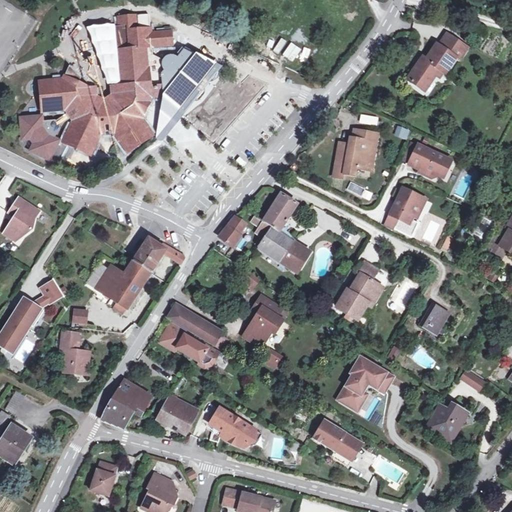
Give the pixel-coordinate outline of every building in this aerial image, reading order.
[(162,99),(161,88),(150,89),(150,85),(147,86),(147,83),(150,83),(146,51),(171,48),(170,40),(165,40),(164,33),(149,35),(148,30),(136,31),(135,17),(116,18),(116,28),(128,27),(128,33),(126,33),(127,51),(133,51),(135,67),(122,69),(123,84),(116,85),(116,87),(108,88),(109,96),(102,101),(95,97),(94,90),(87,91),(79,87),(80,83),(71,72),(62,79),(60,81),(44,82),(47,113),(63,112),(64,114),(77,106),(80,111),(75,115),(68,120),(70,122),(64,138),(92,151),(99,136),(103,135),(102,128),(100,121),(106,120),(107,127),(108,135),(112,135),(122,149),(140,136),(139,133),(145,128),(140,122),(131,109),(135,102),(150,100),(162,99)] [(127,51),(126,33),(120,34),(122,51),(113,52),(116,85),(123,84),(122,69),(135,67),(133,51),(127,51)] [(457,58),(465,47),(448,35),(440,47),(438,45),(428,60),(424,66),(419,63),(407,81),(425,93),(436,77),(440,71),(446,75),(457,58)] [(161,88),(162,99),(156,137),(216,62),(183,47),(177,55),(173,54),(168,55),(165,57),(162,61),(162,65),(163,70),(160,73),(161,88)] [(469,49),(465,47),(457,58),(461,61),(469,49)] [(423,58),(419,63),(424,66),(428,60),(423,58)] [(440,71),(436,77),(442,81),(446,75),(440,71)] [(47,113),(44,82),(35,83),(38,114),(47,113)] [(131,109),(140,122),(150,100),(135,102),(131,109)] [(77,106),(64,114),(65,115),(54,123),(58,128),(68,119),(68,120),(75,115),(80,111),(77,106)] [(40,119),(19,121),(21,142),(29,141),(33,146),(29,153),(48,162),(57,143),(53,141),(58,129),(58,128),(54,123),(53,122),(40,123),(40,119)] [(140,136),(122,149),(126,155),(151,138),(145,128),(139,133),(140,136)] [(373,157),(376,143),(377,134),(355,130),(353,139),(350,138),(349,145),(339,143),(336,164),(334,176),(343,178),(344,173),(356,176),(357,168),(365,169),(368,156),(373,157)] [(89,159),(92,151),(64,138),(60,146),(89,159)] [(441,178),(450,161),(418,146),(409,165),(420,171),(425,173),(423,175),(431,179),(439,177),(441,178)] [(368,156),(365,169),(371,170),(373,157),(368,156)] [(452,162),(450,161),(441,178),(444,179),(452,162)] [(351,182),(347,191),(363,198),(366,189),(351,182)] [(402,191),(389,216),(398,220),(399,218),(410,223),(411,221),(413,218),(416,219),(420,212),(418,207),(422,199),(410,192),(408,195),(402,191)] [(270,227),(263,239),(257,248),(296,274),(307,257),(310,258),(312,255),(309,253),(310,253),(296,244),(298,242),(283,227),(297,205),(281,195),(263,222),(270,227)] [(17,234),(22,237),(31,231),(33,221),(39,211),(17,198),(8,214),(14,217),(3,235),(12,241),(17,234)] [(259,229),(263,222),(254,216),(250,222),(259,229)] [(398,220),(389,216),(384,226),(393,230),(398,220)] [(511,218),(505,230),(509,232),(500,247),(506,251),(511,254),(511,218)] [(238,235),(245,226),(234,219),(218,238),(232,248),(240,237),(238,235)] [(418,224),(411,221),(410,223),(409,225),(398,220),(393,230),(411,238),(418,224)] [(263,222),(259,229),(256,234),(263,239),(270,227),(263,222)] [(509,232),(505,230),(499,226),(481,255),(498,265),(506,251),(500,247),(509,232)] [(15,243),(22,237),(17,234),(12,241),(15,243)] [(448,252),(455,239),(448,236),(442,249),(448,252)] [(159,246),(148,239),(125,274),(112,267),(96,290),(109,298),(116,304),(113,309),(122,316),(126,310),(162,254),(165,250),(159,246)] [(161,243),(159,246),(165,250),(162,254),(181,265),(183,260),(184,258),(183,255),(161,243)] [(360,276),(368,281),(375,270),(364,263),(357,274),(360,276)] [(249,283),(254,277),(244,270),(240,276),(249,283)] [(94,289),(103,277),(96,272),(87,285),(94,289)] [(368,281),(360,276),(350,294),(348,293),(338,309),(357,321),(366,304),(371,307),(382,289),(368,281)] [(259,281),(254,277),(249,283),(255,287),(259,281)] [(54,282),(41,290),(45,296),(49,304),(62,296),(54,282)] [(42,315),(37,312),(40,309),(49,304),(45,296),(31,304),(24,300),(21,304),(40,317),(42,315)] [(255,332),(252,337),(264,344),(271,334),(275,328),(278,330),(283,322),(277,318),(282,310),(261,297),(254,307),(260,311),(257,316),(249,328),(255,332)] [(30,326),(33,329),(40,317),(21,304),(0,336),(0,347),(7,353),(12,345),(8,343),(15,332),(19,335),(26,324),(30,326)] [(436,336),(440,329),(449,315),(433,306),(420,326),(436,336)] [(260,311),(254,307),(251,312),(257,316),(260,311)] [(176,308),(169,319),(214,348),(222,336),(176,308)] [(73,309),(73,325),(88,326),(89,310),(73,309)] [(288,314),(282,310),(277,318),(283,322),(288,314)] [(30,326),(26,324),(19,335),(15,332),(8,343),(12,345),(7,353),(11,355),(30,326)] [(329,327),(325,332),(330,336),(334,330),(329,327)] [(255,332),(249,328),(243,337),(249,342),(252,337),(255,332)] [(449,334),(440,329),(436,336),(445,341),(449,334)] [(75,351),(78,351),(80,334),(62,332),(61,340),(76,341),(75,351)] [(206,371),(212,360),(204,355),(207,351),(198,346),(199,344),(195,341),(194,343),(183,336),(175,349),(197,362),(196,365),(206,371)] [(76,341),(61,340),(60,349),(63,349),(61,369),(72,371),(71,374),(87,376),(90,352),(78,351),(75,351),(76,341)] [(394,347),(388,358),(394,362),(401,351),(394,347)] [(276,372),(285,358),(272,350),(263,363),(276,372)] [(498,363),(508,371),(511,365),(511,360),(505,354),(498,363)] [(372,364),(362,358),(354,373),(356,374),(340,399),(348,404),(349,403),(356,408),(364,395),(361,393),(368,382),(375,387),(382,375),(373,369),(372,371),(369,369),(372,364)] [(481,394),(488,383),(468,370),(461,380),(481,394)] [(101,421),(123,431),(132,414),(139,418),(142,412),(141,411),(143,407),(145,408),(151,398),(124,383),(122,388),(120,387),(114,396),(101,421)] [(14,416),(25,397),(15,392),(4,411),(14,416)] [(167,424),(180,402),(170,397),(157,419),(167,424)] [(198,412),(180,402),(167,424),(185,434),(198,412)] [(464,421),(467,414),(450,404),(447,411),(439,406),(425,429),(448,443),(461,420),(464,421)] [(261,435),(219,409),(209,425),(230,438),(228,442),(235,445),(238,441),(249,447),(254,446),(261,435)] [(0,412),(0,435),(12,418),(1,411),(0,412)] [(358,442),(324,421),(313,439),(327,447),(329,443),(333,446),(331,450),(347,459),(358,442)] [(0,445),(0,455),(13,465),(30,438),(12,427),(0,445)] [(206,431),(203,439),(219,443),(221,436),(206,431)] [(110,496),(116,476),(114,475),(117,466),(103,462),(100,470),(97,469),(91,489),(110,496)] [(187,474),(189,482),(198,479),(195,471),(187,474)] [(166,490),(171,480),(156,474),(148,489),(151,490),(142,508),(149,511),(167,511),(171,504),(176,503),(178,496),(166,490)] [(175,483),(171,480),(166,490),(178,496),(175,483)] [(244,511),(274,511),(278,502),(230,488),(225,503),(242,508),(241,511),(244,511)]
